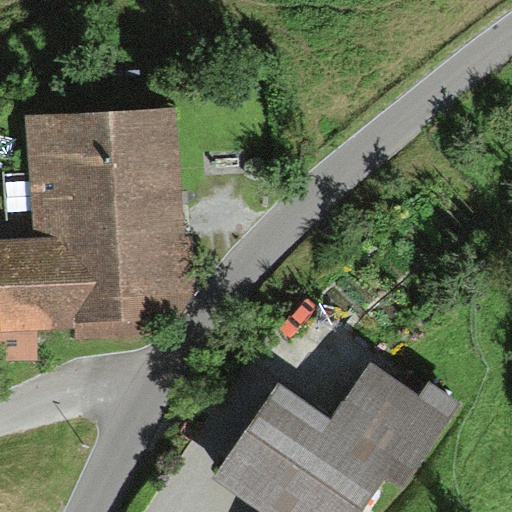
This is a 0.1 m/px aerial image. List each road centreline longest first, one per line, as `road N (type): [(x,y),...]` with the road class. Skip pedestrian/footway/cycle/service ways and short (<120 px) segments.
road 1 (residential): [(511,35),(263,243),(165,382),(95,511)]
road 2 (track): [(165,382),(0,414)]
